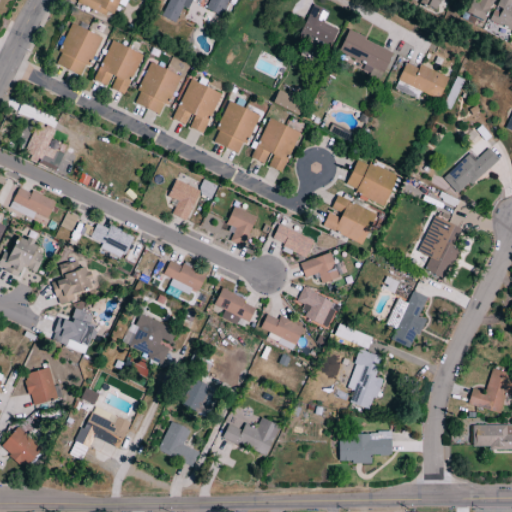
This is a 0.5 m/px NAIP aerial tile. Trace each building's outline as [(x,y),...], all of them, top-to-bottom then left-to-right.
[(76,0),(75,4),(103,16),(105,12),(112,15),(117,4),(123,8),(126,0),(76,0)] [(168,0),(161,18),(174,23),(181,7),(187,10),(191,0),(192,0),(198,2),(199,0),(207,0),(204,10),(220,17),(227,0),(168,0)] [(406,0),(435,11),(439,0),(406,0)] [(470,0),(465,14),(484,22),(493,0),(472,0),(473,1),(470,0)] [(511,28),(511,0),(497,0),(488,22),(511,31),(511,28)] [(336,30),(322,24),(327,12),(311,5),(292,53),(322,65),(336,30)] [(99,38),(71,24),(52,64),(81,77),(99,38)] [(337,53),(363,65),(360,71),(379,79),(391,52),(346,32),(337,53)] [(123,95),(141,55),(109,41),(92,81),(107,88),(123,95)] [(179,77),(149,64),(131,103),(160,117),(179,77)] [(447,78),(419,66),(417,70),(404,64),(393,89),(413,98),(416,92),(436,101),(447,78)] [(219,94),(188,81),(171,120),(186,127),(186,128),(202,135),(219,94)] [(302,103),(276,91),(271,104),(297,116),(302,103)] [(257,116),(228,103),(210,142),(238,156),(257,116)] [(511,110),(503,132),(511,135),(511,110)] [(298,133),(267,119),(249,159),(265,166),(264,166),(281,174),(298,133)] [(40,161),(22,152),(35,125),(53,134),(46,148),(55,152),(51,160),(43,156),(40,161)] [(469,153),(441,179),(458,196),(497,159),(487,149),(475,160),(469,153)] [(343,188),(382,206),(396,176),(367,163),(366,166),(355,161),(343,188)] [(167,197),(175,181),(200,193),(185,223),(171,216),(178,203),(167,197)] [(47,222),(11,203),(18,189),(30,195),(32,191),(56,203),(47,222)] [(320,227),(360,245),(374,214),(335,197),(328,212),(327,211),(320,227)] [(225,225),(233,208),(256,218),(248,235),(249,235),(243,250),(229,243),(235,230),(225,225)] [(416,253),(428,258),(423,271),(443,280),(456,250),(450,248),(459,228),(432,217),(416,253)] [(96,225),(107,231),(110,227),(134,239),(124,257),(89,239),(96,225)] [(278,226),(313,242),(305,260),(282,249),(283,246),(271,240),(278,226)] [(34,273),(41,256),(34,253),(37,245),(15,236),(8,254),(2,252),(0,255),(0,270),(17,277),(20,268),(34,273)] [(298,265),(330,254),(339,279),(322,285),(318,275),(304,280),(298,265)] [(161,276),(196,294),(205,276),(183,265),(182,268),(168,261),(161,276)] [(51,282),(55,305),(73,302),(71,294),(91,290),(88,271),(84,272),(82,262),(57,266),(60,281),(51,282)] [(303,288),(317,295),(316,296),(332,304),(321,326),(305,318),(309,309),(296,303),(303,288)] [(248,324),(254,310),(243,305),(245,301),(223,290),(214,308),(248,324)] [(388,341),(409,350),(422,319),(417,317),(425,298),(411,292),(405,304),(396,300),(385,326),(393,329),(388,341)] [(49,343),(83,353),(94,317),(72,311),(69,322),(56,319),(49,343)] [(266,315),(277,321),(279,316),(292,322),(291,324),(303,329),(295,346),(259,329),(266,315)] [(175,332),(141,316),(127,346),(145,355),(143,358),(159,365),(167,349),(158,345),(160,340),(169,344),(175,332)] [(356,346),(361,336),(337,325),(333,335),(356,346)] [(348,405),(370,411),(379,380),(372,378),(378,357),(356,351),(345,391),(352,393),(348,405)] [(31,407),(56,400),(48,368),(22,375),(31,407)] [(470,390),(466,406),(499,414),(503,394),(511,395),(511,377),(489,372),(484,393),(470,390)] [(181,407),(200,414),(211,388),(193,380),(181,407)] [(97,395),(84,389),(78,399),(92,406),(97,395)] [(91,438),(117,448),(128,423),(90,406),(68,456),(81,462),(91,438)] [(254,429),(243,424),(240,431),(226,425),(221,438),(265,458),(278,427),(259,419),(254,429)] [(190,468),(197,453),(181,446),(188,431),(169,422),(155,452),(190,468)] [(470,450),(511,449),(511,425),(470,426),(470,450)] [(0,445),(0,449),(23,470),(40,450),(16,428),(0,445)] [(336,441),(337,464),(370,464),(370,456),(389,456),(389,434),(349,434),(349,441),(336,441)]
